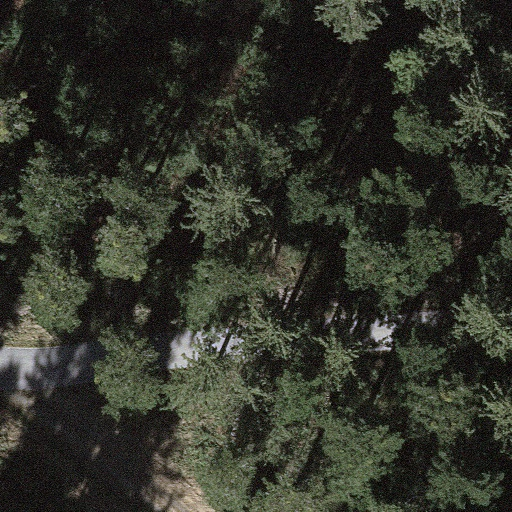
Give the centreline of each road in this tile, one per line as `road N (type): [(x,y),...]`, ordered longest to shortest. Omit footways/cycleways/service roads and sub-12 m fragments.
road 1 (track): [(511,333),(397,335),(21,377),(0,371)]
road 2 (track): [(21,377),(183,511)]
